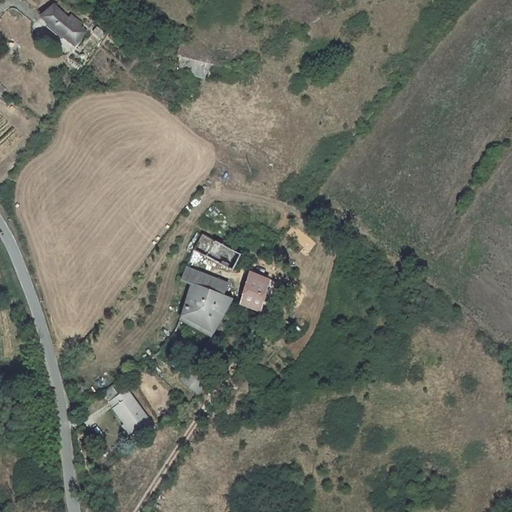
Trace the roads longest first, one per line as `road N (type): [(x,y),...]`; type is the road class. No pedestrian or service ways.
road 1 (unclassified): [(68,511),(60,401),(0,235)]
road 2 (unknown): [(140,511),(231,375)]
